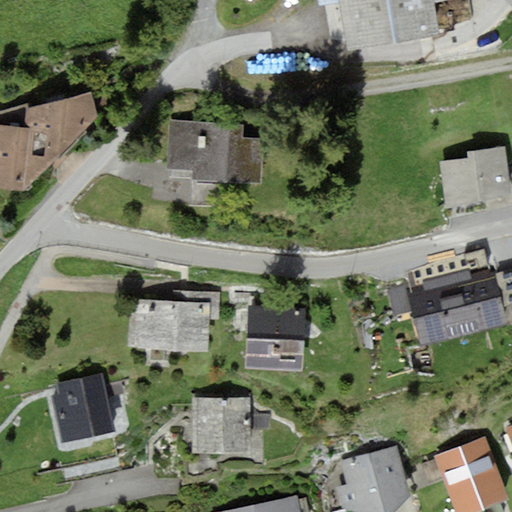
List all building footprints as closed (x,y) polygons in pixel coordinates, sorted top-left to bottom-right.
[(344,0),(353,45),(447,28),(443,2),(452,0),(344,0)] [(35,126),(1,124),(0,145),(0,174),(8,185),(37,186),(105,114),(97,89),(35,108),(35,126)] [(0,107),(0,116),(29,117),(29,108),(0,107)] [(270,138),(248,137),(248,124),(177,122),(176,165),(204,166),(204,178),(268,181),(270,138)] [(511,196),(504,148),(469,153),(470,162),(442,166),(448,206),(511,196)] [(405,280),(421,346),(507,325),(490,259),(405,280)] [(511,266),(503,267),(508,301),(511,300),(511,266)] [(210,301),(138,302),(138,355),(210,355),(210,301)] [(246,308),(245,371),(300,373),(302,310),(246,308)] [(100,376),(49,388),(62,443),(113,431),(100,376)] [(245,398),(188,401),(191,458),(248,455),(245,398)] [(511,429),(503,433),(511,453),(511,429)] [(483,438),(434,458),(456,511),(478,511),(508,500),(483,438)] [(395,446),(341,461),(354,511),(397,511),(409,497),(395,446)] [(301,511),(298,498),(242,511),(301,511)]
